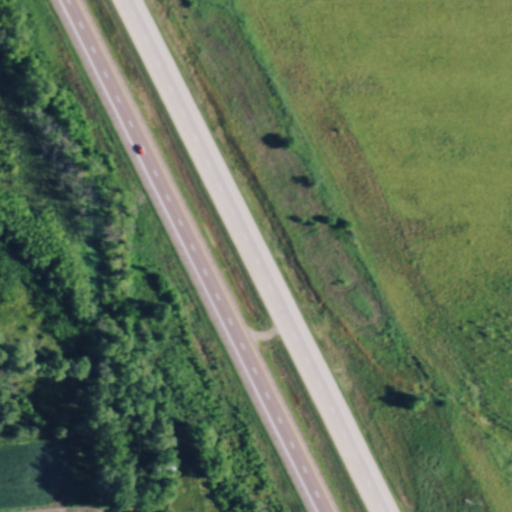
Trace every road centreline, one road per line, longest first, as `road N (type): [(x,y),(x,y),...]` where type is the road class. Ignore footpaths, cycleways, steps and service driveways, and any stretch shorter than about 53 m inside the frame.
road 1 (motorway): [(62,0),(320,511)]
road 2 (motorway): [(383,511),(125,0)]
